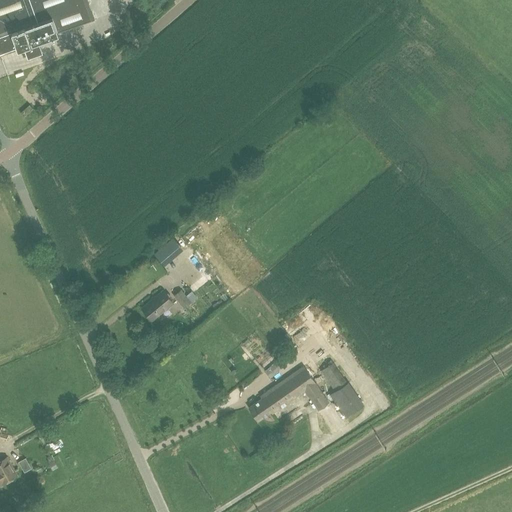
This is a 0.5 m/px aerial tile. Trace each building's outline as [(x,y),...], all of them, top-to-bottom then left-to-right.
[(0,0),(0,53),(23,45),(27,56),(43,51),(38,39),(94,19),(87,0),(0,0)] [(29,104),(20,112),(24,116),(33,108),(29,104)] [(445,231),(450,237),(457,231),(453,225),(445,231)] [(181,236),(175,240),(178,245),(185,241),(181,236)] [(141,307),(152,321),(174,303),(163,289),(141,307)] [(181,289),(173,295),(184,308),(192,302),(181,289)] [(285,353),(274,363),(264,371),(265,372),(270,378),(292,360),(285,353)] [(333,362),(321,370),(335,390),(329,394),(345,418),(364,404),(348,381),(347,382),(333,362)] [(249,407),(258,421),(271,412),(272,413),(305,391),(318,410),(329,402),(304,366),(297,371),(296,371),(274,386),(274,387),(260,396),(262,398),(249,407)] [(220,415),(223,422),(234,416),(231,409),(220,415)] [(22,450),(17,452),(22,463),(27,461),(22,450)] [(0,484),(17,475),(7,457),(0,461),(0,484)] [(56,463),(52,457),(47,460),(51,466),(56,463)]
